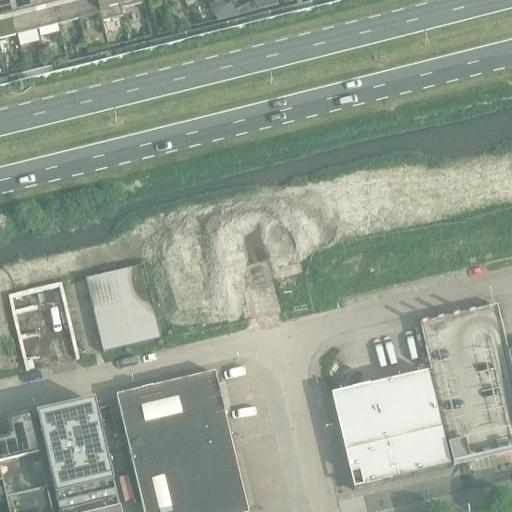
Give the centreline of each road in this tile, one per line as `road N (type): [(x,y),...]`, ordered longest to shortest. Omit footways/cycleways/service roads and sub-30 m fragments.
road 1 (primary): [(0,179),(511,52)]
road 2 (primary): [(491,0),(0,123)]
road 3 (residential): [(0,406),(284,339)]
road 4 (residential): [(284,339),(511,284)]
road 5 (residential): [(325,511),(284,339)]
